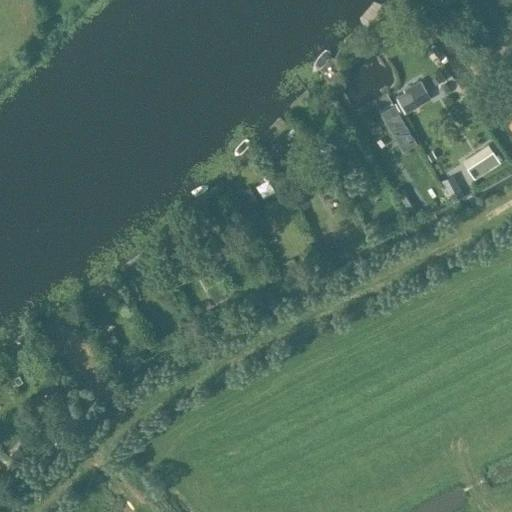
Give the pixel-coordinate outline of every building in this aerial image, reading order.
[(421,81),(408,88),(395,96),(398,100),(394,102),(402,115),(405,113),(418,106),(431,99),(421,81)] [(441,86),(440,90),(441,93),(445,95),(449,93),(450,90),(449,86),(445,84),(441,86)] [(408,129),(395,137),(403,151),(417,143),(408,129)] [(432,150),(427,153),(431,161),(436,158),(432,150)] [(493,151),(468,168),(467,168),(474,178),(499,161),(493,151)] [(459,186),(458,186),(448,191),(453,202),(464,196),(459,186)] [(180,272),(172,277),(176,285),(185,281),(180,272)] [(114,351),(108,356),(112,362),(119,358),(114,351)] [(19,375),(13,378),(17,385),(22,382),(19,375)] [(29,438),(24,443),(28,447),(33,442),(29,438)] [(18,446),(7,457),(13,463),(24,453),(18,446)]
